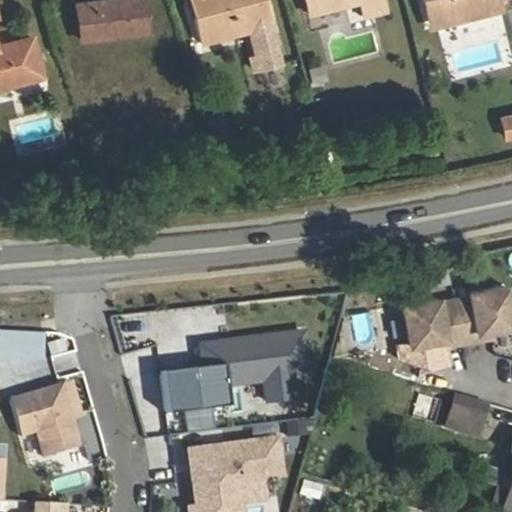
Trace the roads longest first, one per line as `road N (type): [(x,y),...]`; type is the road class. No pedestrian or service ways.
road 1 (primary): [(511,202),(314,238),(81,262)]
road 2 (residential): [(81,262),(128,511)]
